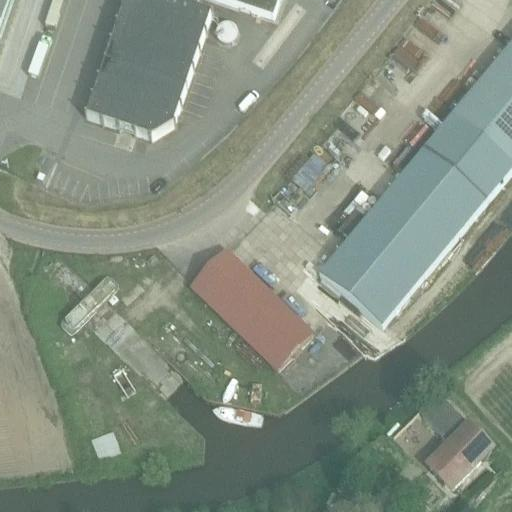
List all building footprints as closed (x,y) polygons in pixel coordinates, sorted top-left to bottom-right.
[(0,0),(0,44),(14,0),(0,0)] [(127,0),(93,102),(86,121),(104,127),(103,129),(153,146),(177,131),(215,20),(197,14),(201,0),(212,4),(275,26),(283,0),(164,0),(163,3),(154,0),(127,0)] [(409,59),(407,59),(400,74),(425,85),(439,56),(416,45),(409,59)] [(380,83),(306,172),(277,207),(339,259),(320,281),(383,334),(511,179),(511,51),(442,135),(380,83)] [(228,257),(193,293),(279,377),(314,340),(228,257)] [(71,320),(77,333),(89,327),(83,315),(71,320)] [(342,327),(336,334),(351,346),(357,339),(342,327)] [(202,341),(187,354),(227,401),(242,388),(202,341)] [(493,455),(442,405),(426,419),(444,438),(452,430),(461,440),(430,471),(453,494),(493,455)] [(353,465),(338,494),(353,502),(368,473),(353,465)]
